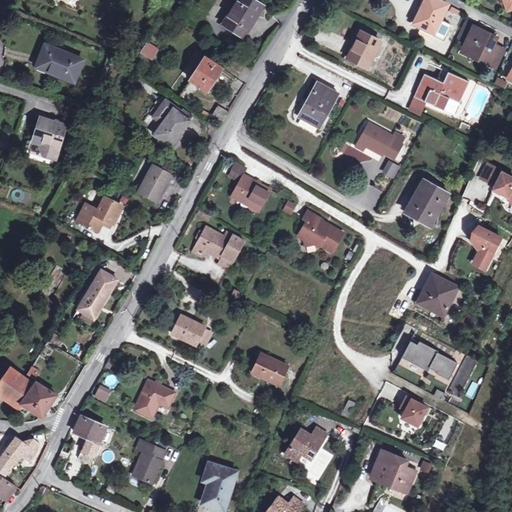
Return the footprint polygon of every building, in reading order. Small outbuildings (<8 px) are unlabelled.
[(262,16),(266,8),(253,0),(243,0),(227,25),(247,38),(252,30),(252,29),(261,15),(262,16)] [(453,27),(442,21),(449,5),(438,0),(426,0),(419,15),(420,16),(416,25),(427,30),(428,29),(436,33),(434,36),(446,42),(453,27)] [(481,56),(479,60),(496,69),(505,50),(497,46),(496,42),(498,38),(482,30),(482,32),(474,28),(464,49),(481,56)] [(348,59),(368,68),(381,42),(362,32),(348,59)] [(146,40),(139,52),(152,60),(159,49),(146,40)] [(50,42),(49,46),(63,52),(65,48),(50,42)] [(63,52),(49,46),(47,45),(38,67),(76,82),(84,60),(63,52)] [(463,53),(479,60),(481,56),(464,49),(463,53)] [(191,81),(209,92),(224,69),(206,57),(191,81)] [(415,97),(427,102),(436,106),(441,95),(461,103),(470,82),(449,73),(446,80),(445,83),(438,80),(425,74),(415,97)] [(303,115),(322,125),(340,94),(320,83),(303,115)] [(422,113),(427,102),(415,97),(410,107),(422,113)] [(191,120),(183,115),(162,99),(150,115),(163,124),(155,134),(173,147),(191,120)] [(212,119),(220,125),(228,112),(219,106),(212,119)] [(186,111),(183,115),(191,120),(194,116),(186,111)] [(67,126),(41,118),(34,142),(41,145),(40,147),(44,153),(54,156),(59,154),(67,126)] [(471,126),(463,122),(460,128),(468,132),(471,126)] [(359,143),(366,146),(383,156),(384,154),(395,159),(403,145),(402,144),(405,138),(396,133),(394,137),(370,124),(359,143)] [(386,160),(382,174),(394,178),(398,165),(386,160)] [(237,163),(233,170),(241,174),(244,167),(237,163)] [(488,165),(480,179),(495,187),(493,190),(508,198),(511,205),(511,178),(502,174),(503,172),(488,165)] [(168,183),(172,175),(154,166),(140,193),(159,202),(168,183)] [(241,174),(233,170),(230,176),(238,180),(241,174)] [(177,178),(172,175),(168,183),(173,186),(177,178)] [(261,184),(258,182),(244,175),(233,196),(260,211),(272,190),(261,184)] [(407,212),(432,226),(449,194),(425,181),(421,188),(420,187),(407,212)] [(23,201),(23,191),(13,191),(13,200),(23,201)] [(105,220),(112,223),(122,204),(105,197),(99,209),(89,203),(79,222),(98,232),(103,223),(105,220)] [(293,203),(288,200),(284,207),(289,210),(293,203)] [(306,209),(301,216),(304,219),(299,228),(303,244),(312,242),(317,245),(317,243),(330,251),(342,232),(327,223),(326,226),(321,222),(320,218),(306,209)] [(197,246),(206,251),(222,259),(225,254),(235,260),(245,241),(228,232),(225,237),(207,227),(204,232),(200,240),(197,246)] [(487,266),(501,238),(478,227),(471,241),(482,247),(475,260),(487,266)] [(203,257),(206,251),(197,246),(194,252),(203,257)] [(225,254),(222,259),(221,261),(231,267),(235,260),(225,254)] [(475,260),(473,264),(485,271),(487,266),(475,260)] [(80,309),(102,271),(99,268),(76,306),(80,309)] [(119,280),(102,271),(80,309),(95,318),(119,280)] [(444,314),(459,287),(434,274),(419,300),(444,314)] [(212,332),(205,329),(206,327),(182,315),(173,334),(197,345),(199,342),(206,345),(212,332)] [(57,346),(63,337),(55,333),(50,342),(57,346)] [(414,338),(410,343),(418,347),(421,341),(414,338)] [(450,380),(458,363),(446,357),(447,355),(421,341),(418,347),(410,343),(403,357),(429,371),(431,368),(439,372),(438,374),(450,380)] [(264,375),(282,383),(290,366),(262,353),(254,373),(263,377),(264,375)] [(320,364),(352,382),(357,373),(325,355),(320,364)] [(0,382),(0,394),(26,413),(29,409),(43,417),(58,395),(37,382),(35,385),(27,378),(11,367),(2,379),(0,382)] [(29,374),(36,378),(39,372),(33,368),(29,374)] [(163,406),(169,408),(177,392),(150,380),(135,411),(154,419),(161,402),(164,404),(163,406)] [(471,381),(465,395),(472,398),(479,384),(471,381)] [(97,396),(107,401),(111,391),(101,386),(97,396)] [(435,389),(433,396),(443,399),(446,392),(435,389)] [(428,407),(408,396),(402,407),(407,410),(403,417),(419,425),(428,407)] [(343,414),(350,418),(357,403),(350,400),(343,414)] [(84,451),(95,456),(107,428),(82,417),(75,432),(90,438),(84,451)] [(328,434),(318,429),(313,437),(302,430),(287,454),(298,461),(303,453),(312,459),(328,434)] [(16,438),(0,460),(0,476),(4,479),(5,478),(21,456),(23,453),(26,456),(24,458),(28,461),(39,445),(32,440),(21,442),(16,438)] [(163,461),(162,460),(166,451),(147,443),(133,475),(153,483),(163,461)] [(66,444),(62,451),(70,455),(74,447),(66,444)] [(92,464),(95,456),(84,451),(82,450),(78,458),(89,463),(92,464)] [(70,455),(62,451),(54,469),(63,472),(71,455),(70,455)] [(397,486),(396,489),(395,491),(407,495),(416,473),(404,469),(407,463),(380,453),(373,471),(378,473),(374,483),(385,487),(385,486),(387,482),(397,486)] [(422,460),(419,469),(428,473),(432,463),(422,460)] [(205,504),(225,511),(238,472),(210,462),(204,481),(212,483),(205,504)] [(4,479),(0,476),(0,492),(9,499),(17,487),(5,478),(4,479)] [(45,487),(42,487),(41,488),(39,492),(48,497),(51,490),(45,487)] [(298,511),(304,505),(295,498),(289,506),(279,499),(268,511),(298,511)] [(383,511),(386,508),(388,504),(383,502),(377,511),(383,511)]
